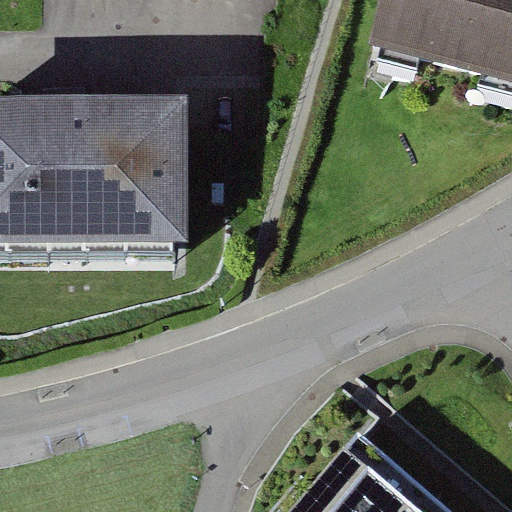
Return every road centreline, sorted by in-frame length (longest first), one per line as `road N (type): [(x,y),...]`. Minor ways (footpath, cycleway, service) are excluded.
road 1 (residential): [(246,361),(421,282),(500,261)]
road 2 (residential): [(0,434),(246,361)]
road 3 (unknown): [(0,48),(238,37)]
road 4 (residential): [(246,361),(246,400),(214,511)]
